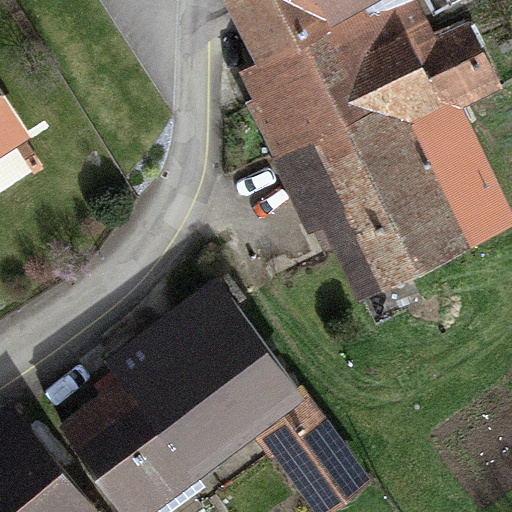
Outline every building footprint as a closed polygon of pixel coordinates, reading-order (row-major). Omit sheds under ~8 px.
[(434,32),(417,0),(373,0),(345,14),(337,0),(246,0),(274,55),(257,64),(271,92),(256,100),(316,219),(334,210),(374,289),(511,219),(511,140),(495,108),(511,99),(511,32),(496,1),(434,32)] [(337,0),(345,14),(373,0),(337,0)] [(0,152),(44,125),(0,55),(0,152)] [(135,378),(73,427),(139,511),(140,511),(255,423),(325,511),(332,511),(391,467),(225,256),(109,346),(135,378)] [(0,511),(139,511),(73,427),(33,383),(0,407),(0,511)]
